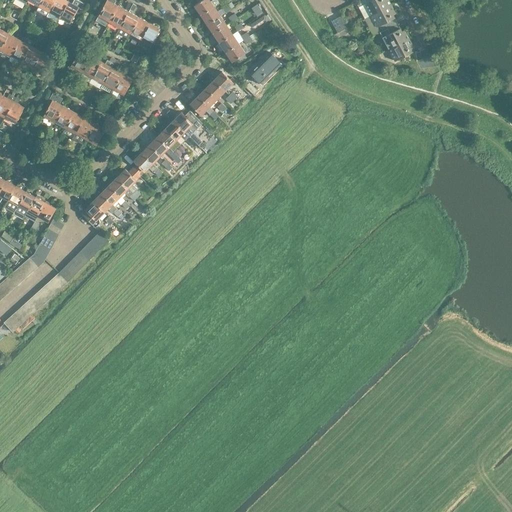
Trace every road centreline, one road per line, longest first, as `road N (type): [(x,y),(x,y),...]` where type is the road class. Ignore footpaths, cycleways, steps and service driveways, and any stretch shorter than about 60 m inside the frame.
road 1 (residential): [(0,156),(68,196),(202,59),(162,0)]
road 2 (track): [(511,157),(486,135),(349,92),(313,68)]
